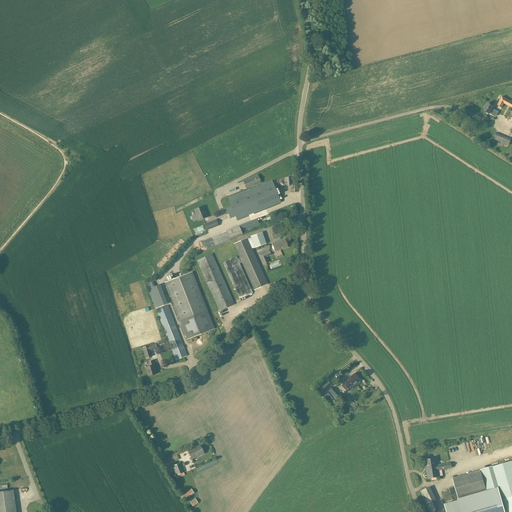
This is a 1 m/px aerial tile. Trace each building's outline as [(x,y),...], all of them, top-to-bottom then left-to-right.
[(511,108),(511,107),(511,102),(502,97),(497,105),(502,108),(504,104),(511,108)] [(492,109),(493,107),(488,104),(484,111),(489,114),(495,117),(498,112),(492,109)] [(496,134),(494,140),(509,146),(511,140),(496,134)] [(258,176),(243,181),(247,189),(261,184),(258,176)] [(272,181),(262,186),(228,199),(231,206),(226,208),(230,219),(235,217),(237,220),(262,210),(263,210),(281,203),(272,181)] [(198,221),(207,218),(203,207),(194,210),(198,221)] [(257,219),(250,222),(239,226),(242,233),(259,226),(257,219)] [(216,220),(208,223),(210,229),(219,226),(216,220)] [(242,233),(239,226),(226,231),(226,232),(230,241),(236,238),(243,236),(242,235),(242,233)] [(281,237),(279,231),(271,234),(273,240),(281,237)] [(252,250),(266,245),(262,232),(248,237),(252,250)] [(215,246),(212,238),(202,242),(205,250),(214,247),(215,246)] [(254,291),(268,284),(247,238),(233,245),(254,291)] [(272,253),(288,247),(285,239),(272,244),(274,249),(271,250),(272,253)] [(271,255),(269,249),(258,254),(263,265),(269,262),(266,257),(271,255)] [(219,312),(235,305),(212,254),(197,261),(219,312)] [(223,263),(239,299),(252,293),(237,257),(223,263)] [(165,283),(180,321),(187,340),(215,329),(207,310),(192,272),(165,283)] [(149,288),(155,308),(168,304),(162,285),(149,288)] [(174,361),(187,356),(168,306),(156,310),(174,358),(173,359),(174,361)] [(142,347),(146,359),(152,357),(150,351),(157,349),(155,344),(142,347)] [(148,376),(156,374),(154,369),(155,368),(153,361),(148,362),(150,366),(146,368),(148,376)] [(350,390),(361,380),(355,373),(344,383),(350,390)] [(324,393),(333,385),(328,380),(320,388),(324,393)] [(337,399),(341,395),(334,387),(329,391),(332,395),(333,394),(337,399)] [(464,451),(511,437),(511,395),(453,412),(464,451)] [(192,460),(204,454),(200,445),(188,451),(192,460)] [(439,471),(451,468),(450,463),(437,465),(436,458),(425,460),(428,479),(440,477),(439,471)] [(506,511),(511,511),(511,460),(493,466),(499,487),(506,511)] [(177,475),(178,478),(185,476),(180,463),(173,466),(176,475),(177,475)] [(453,500),(499,487),(493,466),(480,470),(452,478),(455,487),(449,489),(453,500)] [(430,487),(420,491),(429,511),(433,511),(438,510),(434,501),(436,500),(430,487)] [(506,511),(499,487),(453,500),(453,502),(445,505),(446,511),(506,511)] [(184,500),(194,493),(191,489),(181,496),(184,500)] [(15,511),(13,491),(0,492),(0,511),(15,511)] [(193,507),(198,503),(195,499),(190,502),(193,507)]
